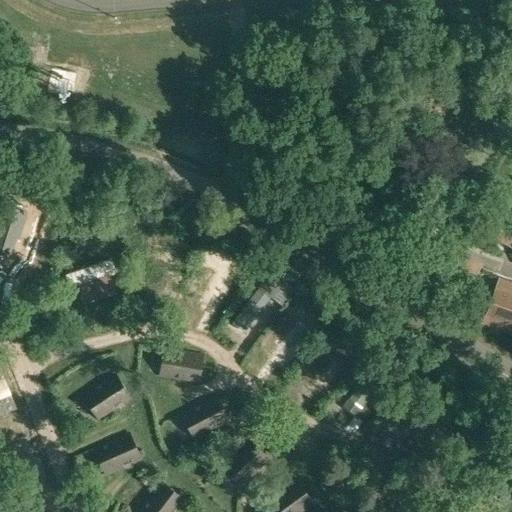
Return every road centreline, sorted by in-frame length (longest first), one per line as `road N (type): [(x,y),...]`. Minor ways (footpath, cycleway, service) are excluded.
road 1 (unclassified): [(511,391),(170,183),(95,148),(0,133)]
road 2 (unknown): [(20,368),(158,326),(206,333),(349,433),(374,498)]
